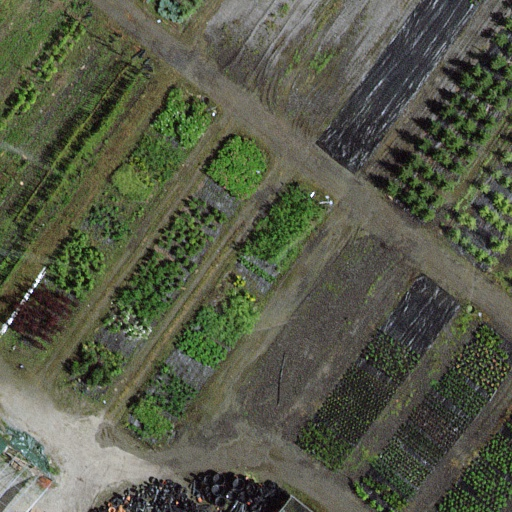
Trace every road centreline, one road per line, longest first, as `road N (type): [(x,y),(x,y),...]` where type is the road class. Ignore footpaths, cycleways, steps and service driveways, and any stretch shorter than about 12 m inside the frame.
road 1 (track): [(511,320),(110,0)]
road 2 (track): [(0,357),(155,485),(311,464),(370,511)]
